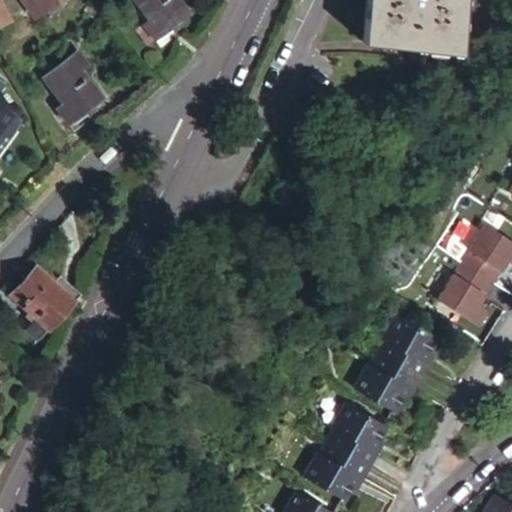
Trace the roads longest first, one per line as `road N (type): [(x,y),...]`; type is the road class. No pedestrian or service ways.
road 1 (residential): [(8,511),(214,85)]
road 2 (residential): [(0,269),(135,125),(214,85)]
road 3 (residential): [(431,500),(444,426),(511,322)]
